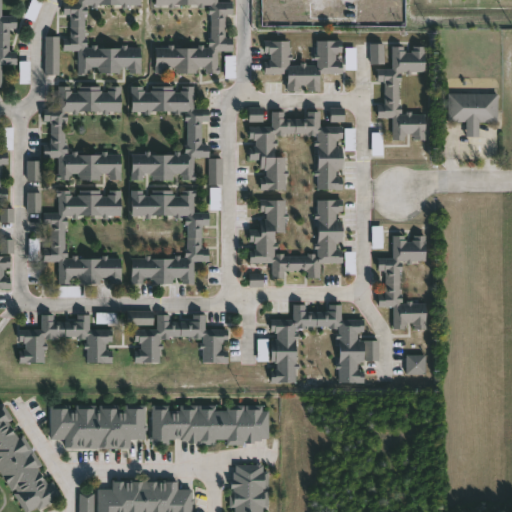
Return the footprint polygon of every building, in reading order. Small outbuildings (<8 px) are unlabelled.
[(85,2),(84,43),(139,43),(139,69),(90,69),(90,71),(77,71),(77,48),(63,48),(63,34),(69,34),(70,13),(62,12),(62,0),(140,0),(140,2),(85,2)] [(208,4),(154,4),(154,0),(232,0),(232,13),(225,13),(225,34),(232,33),(232,48),(218,48),(218,70),(203,70),(203,69),(154,69),(154,43),(209,43),(208,4)] [(0,13),(15,13),(15,26),(9,26),(9,47),(16,47),(16,61),(1,61),(1,85),(0,85),(0,13)] [(45,71),(45,34),(58,34),(58,71),(45,71)] [(263,38),(289,38),(289,61),(315,61),(315,37),(341,38),(341,69),(319,69),(319,88),(285,88),(285,71),(263,71),(263,38)] [(382,41),(382,61),(370,61),(370,41),(382,41)] [(424,138),(391,138),(391,114),(376,115),(376,101),(383,101),(383,78),(375,78),(375,66),(391,66),(390,43),(423,43),(423,69),(399,69),(399,109),(423,109),(424,138)] [(343,47),(344,70),(354,69),(354,47),(343,47)] [(185,109),(130,109),(130,82),(193,83),(193,105),(207,105),(207,119),(200,119),(200,140),(207,140),(207,155),(194,155),(194,177),(130,177),(131,150),(185,150),(185,109)] [(120,177),(57,177),(58,155),(42,155),(42,139),(49,139),(49,121),(42,121),(42,106),(57,106),(57,83),(120,83),(120,108),(65,108),(65,150),(120,150),(120,177)] [(497,92),(496,121),(478,121),(478,135),(465,135),(465,120),(447,120),(447,92),(497,92)] [(343,122),(343,107),(329,107),(329,121),(343,122)] [(316,130),(275,131),(275,153),(284,153),(284,186),(259,187),(258,157),(248,157),(247,112),(261,112),(261,120),(269,120),(269,108),(285,108),(285,114),(302,113),(302,108),(319,108),(319,122),(341,122),(341,187),(316,188),(316,130)] [(220,155),(220,181),(208,181),(208,155),(220,155)] [(39,178),(26,178),(26,158),(39,158),(39,178)] [(57,281),(57,259),(43,259),(43,243),(49,243),(49,225),(43,225),(43,210),(57,210),(57,187),(120,187),(120,213),(65,213),(65,253),(120,253),(120,281),(57,281)] [(185,213),(129,213),(129,187),(193,187),(193,210),(207,210),(207,223),(201,223),(201,244),(208,244),(208,258),(193,258),(193,281),(130,281),(130,254),(185,254),(185,213)] [(220,187),(209,187),(208,209),(219,209),(220,187)] [(40,190),(40,209),(26,209),(26,190),(40,190)] [(315,252),(316,197),(341,197),(340,260),(318,260),(318,275),(305,275),(305,268),(284,268),(284,275),(270,275),(270,261),(248,261),(248,227),(259,227),(260,197),(284,197),(284,230),(275,230),(274,251),(315,252)] [(12,219),(0,219),(0,205),(12,205),(12,219)] [(380,225),(380,244),(371,244),(371,225),(380,225)] [(399,258),(398,298),(424,299),(424,325),(406,325),(406,327),(391,327),(392,304),(377,304),(377,289),(383,289),(383,269),(377,269),(377,255),(391,255),(391,232),(424,233),(424,259),(399,258)] [(0,237),(12,237),(12,250),(9,250),(9,286),(0,286),(0,237)] [(261,272),(247,273),(248,286),(262,286),(261,272)] [(57,296),(78,296),(79,286),(57,285),(57,296)] [(337,325),(295,325),(295,379),(270,379),(270,316),(291,316),(292,302),(306,302),(306,307),(325,308),(325,302),(341,302),(341,316),(361,316),(361,337),(377,337),(377,358),(362,358),(362,380),(337,380),(337,325)] [(152,324),(152,310),(126,310),(126,325),(152,324)] [(227,360),(201,360),(200,334),(158,335),(159,360),(134,360),(133,326),(156,325),(156,311),(170,311),(170,316),(190,316),(190,312),(204,312),(205,326),(226,326),(227,360)] [(43,335),(43,360),(17,360),(18,326),(40,326),(40,312),(53,312),(53,317),(74,317),(75,312),(89,312),(89,326),(111,326),(110,360),(85,360),(85,336),(43,335)] [(96,323),(115,323),(115,313),(96,312),(96,323)] [(404,372),(404,352),(425,352),(425,372),(404,372)] [(24,511),(22,511),(0,469),(0,404),(6,401),(56,495),(24,511)] [(129,446),(63,445),(63,436),(49,436),(49,403),(144,403),(144,436),(130,436),(129,446)] [(151,403),(267,404),(267,441),(151,439),(151,403)] [(228,511),(229,462),(266,462),(266,511),(228,511)] [(78,511),(78,509),(97,509),(97,486),(110,485),(110,478),(177,477),(177,486),(191,486),(191,511),(78,511)]
